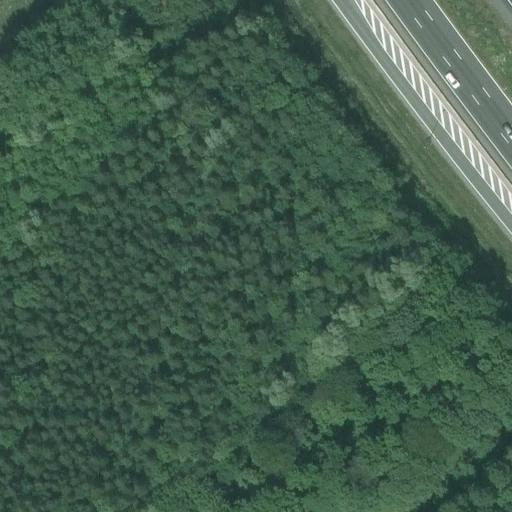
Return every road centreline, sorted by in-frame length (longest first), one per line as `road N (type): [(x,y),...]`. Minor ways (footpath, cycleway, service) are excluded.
road 1 (trunk): [(343,0),(511,225)]
road 2 (trunk): [(403,0),(511,145)]
